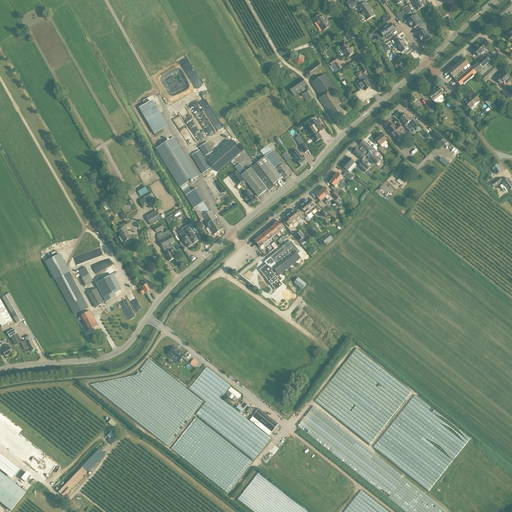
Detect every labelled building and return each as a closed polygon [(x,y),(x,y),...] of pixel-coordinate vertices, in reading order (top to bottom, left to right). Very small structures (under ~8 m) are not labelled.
[(351,10),(365,2),(363,0),(351,0),(347,3),(351,10)] [(425,7),(422,1),(421,0),(415,0),(412,2),(417,11),(425,7)] [(363,23),(375,16),(366,4),(358,8),(362,13),(358,16),(363,23)] [(411,13),(407,6),(402,9),(406,16),(411,13)] [(323,31),(330,26),(324,16),(321,18),(320,15),(312,20),(314,23),(317,21),(323,31)] [(413,16),(407,20),(409,23),(409,24),(411,26),(413,29),(417,26),(419,29),(425,25),(422,22),(420,24),(413,16)] [(381,39),(384,42),(393,36),(391,32),(394,30),(393,29),(394,28),(392,25),(391,25),(390,24),(387,26),(383,28),(384,29),(380,31),(384,37),(381,39)] [(421,32),(417,35),(420,38),(419,38),(421,41),(422,40),(424,43),(430,39),(424,30),(427,28),(425,25),(419,29),(421,32)] [(402,53),(407,49),(401,40),(400,41),(399,40),(398,37),(392,41),(394,44),(396,43),(396,44),(402,53)] [(478,57),(485,51),(486,50),(481,44),(479,46),(478,45),(475,48),(475,49),(473,51),(478,57)] [(349,48),(348,45),(341,50),(347,59),(354,55),(352,52),(353,51),(350,47),(349,48)] [(295,57),(295,62),(299,66),(304,63),(305,58),(300,55),(295,57)] [(483,82),(497,70),(485,56),(471,68),(464,59),(448,73),(461,87),(476,74),(483,82)] [(342,69),(335,60),(329,64),(335,73),(342,69)] [(309,77),(322,68),(318,61),(304,71),(309,77)] [(358,83),(359,86),(357,87),(360,91),(363,88),(365,92),(369,89),(369,88),(370,87),(366,80),(367,79),(364,74),(367,72),(363,66),(359,68),(362,72),(361,73),(362,75),(362,76),(362,77),(361,78),(360,79),(361,79),(360,80),(359,80),(359,81),(358,82),(358,83)] [(500,84),(503,82),(503,83),(506,81),(508,83),(511,80),(504,72),(495,79),(500,84)] [(341,104),(340,103),(332,91),(335,89),(325,75),(311,84),(321,98),(319,99),(334,122),(347,113),(341,104)] [(293,95),(307,86),(301,78),(288,88),(293,95)] [(201,79),(195,82),(197,84),(194,86),(195,87),(203,83),(201,79)] [(435,90),(432,92),(428,95),(433,101),(443,94),(439,89),(440,87),(436,85),(434,89),(435,90)] [(307,103),(314,98),(309,91),(302,95),(307,103)] [(470,109),(479,101),(474,95),(475,94),(473,92),(468,96),(470,98),(465,103),(470,109)] [(485,102),(492,110),(496,106),(489,99),(485,102)] [(438,107),(434,102),(429,106),(431,110),(432,111),(438,107)] [(415,127),(416,128),(418,126),(412,118),(410,120),(405,114),(400,119),(406,125),(405,126),(409,132),(415,127)] [(174,118),(186,141),(192,138),(179,115),(174,118)] [(315,144),(322,139),(318,134),(323,131),(317,121),(310,125),(311,128),(307,131),(312,139),(311,139),(313,142),(315,144)] [(395,126),(394,125),(387,130),(389,132),(388,133),(391,136),(392,135),(395,139),(397,141),(406,133),(398,124),(395,126)] [(436,133),(432,137),(440,143),(443,139),(436,133)] [(380,146),(387,141),(382,135),(375,140),(380,146)] [(180,187),(197,177),(173,138),(157,149),(180,187)] [(231,141),(208,161),(218,172),(240,153),(231,141)] [(370,158),(373,154),(371,153),(374,150),(363,141),(360,146),(362,147),(360,149),(364,152),(366,150),(369,153),(366,156),(370,158)] [(207,142),(199,147),(205,156),(213,151),(207,142)] [(362,161),(366,157),(357,149),(354,154),(362,161)] [(298,150),(292,155),(301,166),(307,162),(298,150)] [(210,169),(199,151),(191,156),(202,174),(210,169)] [(282,178),(281,178),(274,169),(281,163),(272,151),(251,168),(268,190),(267,190),(269,191),(275,186),(273,185),(282,178)] [(379,160),(373,154),(370,158),(376,164),(379,160)] [(348,171),(355,163),(349,158),(342,166),(348,171)] [(367,170),(370,168),(363,162),(361,164),(367,170)] [(274,169),(281,178),(283,177),(285,179),(290,174),(283,165),(282,165),(281,163),(274,169)] [(365,173),(367,170),(361,164),(359,167),(365,173)] [(493,167),(498,174),(502,171),(497,164),(493,167)] [(258,197),(267,190),(268,190),(251,168),(241,176),(258,197)] [(337,173),(333,178),(339,182),(340,184),(343,180),(341,179),(343,177),(337,173)] [(238,185),(243,181),(238,174),(232,178),(238,185)] [(494,188),(503,181),(500,177),(491,184),(494,188)] [(339,182),(333,178),(329,183),(335,187),(337,185),(339,186),(340,184),(339,182)] [(508,192),(511,188),(511,184),(508,179),(502,183),(508,192)] [(146,187),(138,191),(141,196),(149,192),(146,187)] [(328,195),(328,196),(330,195),(325,188),(320,192),(325,197),(328,195)] [(193,209),(205,202),(197,189),(186,196),(193,209)] [(251,206),(257,200),(255,197),(254,198),(251,194),(249,192),(243,197),(251,206)] [(325,197),(320,192),(315,196),(320,201),(325,197)] [(340,197),(334,192),(331,195),(337,200),(340,197)] [(140,200),(144,207),(155,200),(151,193),(140,200)] [(304,204),(311,213),(316,210),(318,212),(320,210),(313,201),(310,203),(309,201),(304,204)] [(305,218),(305,219),(308,217),(307,216),(311,213),(304,204),(300,207),(301,208),(298,210),(299,212),(304,217),(305,218)] [(183,218),(188,215),(184,208),(180,210),(183,218)] [(151,225),(162,219),(160,216),(157,210),(146,216),(151,225)] [(291,214),(297,222),(301,219),(303,220),(305,219),(305,218),(304,217),(299,212),(298,210),(296,212),(295,210),(291,214)] [(213,235),(224,229),(217,218),(217,219),(212,211),(203,217),(207,225),(213,235)] [(297,222),(291,214),(286,217),(287,218),(284,220),(289,227),(292,225),(297,222)] [(280,231),(284,235),(285,234),(283,233),(285,232),(283,229),(284,228),(279,222),(275,225),(280,231)] [(157,233),(164,229),(161,224),(154,228),(157,233)] [(271,228),(276,235),(280,231),(275,225),(271,228)] [(180,226),(176,229),(178,232),(183,239),(183,240),(188,248),(193,245),(193,244),(188,236),(185,232),(183,229),(182,229),(180,226)] [(187,226),(183,229),(185,232),(188,236),(193,244),(193,245),(198,241),(193,233),(192,233),(189,229),(187,226)] [(120,231),(117,232),(120,237),(119,238),(122,243),(123,242),(123,243),(131,239),(125,228),(124,229),(120,231)] [(267,232),(272,238),(276,235),(271,228),(267,232)] [(171,245),(175,242),(169,231),(157,238),(163,249),(171,245)] [(263,235),(268,241),(272,238),(267,232),(263,235)] [(304,238),(300,232),(295,236),(299,242),(304,238)] [(268,241),(263,235),(259,238),(264,244),(266,247),(270,243),(268,241)] [(264,244),(259,238),(255,242),(260,248),(264,244)] [(268,267),(261,272),(276,291),(283,286),(280,282),(282,280),(279,276),(301,259),(297,254),(300,253),(291,242),(289,244),(289,243),(283,248),(265,263),(268,267)] [(173,250),(172,248),(173,248),(171,245),(163,249),(166,254),(165,255),(169,262),(175,259),(173,256),(174,255),(177,254),(174,250),(173,250)] [(74,257),(76,264),(103,255),(100,247),(74,257)] [(56,280),(69,272),(60,254),(46,261),(56,280)] [(112,258),(101,264),(104,269),(115,263),(112,258)] [(250,279),(252,278),(248,273),(256,267),(255,265),(242,274),(249,284),(252,282),(250,279)] [(74,315),(88,308),(69,272),(56,280),(74,315)] [(89,274),(82,278),(86,285),(93,281),(89,274)] [(112,274),(96,283),(106,302),(115,297),(113,293),(120,289),(112,274)] [(306,284),(298,278),(294,283),(302,290),(306,284)] [(147,284),(142,286),(146,293),(150,290),(147,284)] [(104,303),(96,289),(87,294),(95,308),(104,303)] [(17,324),(23,320),(9,294),(2,298),(17,324)] [(0,325),(1,327),(12,321),(0,300),(0,325)] [(83,314),(84,315),(80,317),(87,331),(98,326),(90,312),(86,314),(86,313),(83,314)] [(9,338),(16,334),(14,330),(7,333),(9,338)] [(15,345),(21,342),(17,334),(11,338),(15,345)] [(31,352),(35,349),(31,341),(29,342),(28,340),(25,342),(24,341),(21,343),(25,351),(29,349),(31,352)] [(5,357),(12,353),(8,345),(5,347),(6,349),(2,351),(5,357)] [(174,347),(168,355),(175,360),(178,363),(178,362),(180,360),(184,355),(174,347)] [(194,359),(190,364),(195,367),(198,362),(194,359)] [(224,395),(231,386),(211,371),(209,374),(205,371),(201,375),(203,377),(204,376),(207,379),(209,376),(213,380),(214,379),(220,384),(216,389),(224,395)] [(241,395),(231,388),(226,395),(235,402),(241,395)] [(244,421),(246,419),(224,400),(221,404),(220,404),(232,414),(234,411),(237,414),(236,415),(244,421)] [(313,406),(298,426),(320,442),(319,441),(322,440),(324,437),(320,435),(320,433),(318,431),(317,427),(319,426),(317,425),(327,423),(325,421),(328,421),(328,420),(332,419),(313,406)] [(272,433),(278,425),(259,409),(253,417),(272,433)] [(347,426),(371,444),(390,419),(386,416),(382,422),(380,420),(378,424),(375,427),(377,429),(374,434),(371,438),(350,422),(347,426)] [(257,457),(271,438),(265,433),(261,430),(259,433),(256,431),(256,432),(254,434),(256,435),(255,440),(256,440),(255,444),(259,438),(258,445),(256,447),(255,456),(257,457)] [(63,488),(68,493),(106,453),(101,448),(63,488)] [(1,454),(0,455),(0,469),(12,479),(19,469),(1,454)] [(25,492),(0,472),(0,502),(11,511),(25,492)] [(80,500),(74,508),(78,511),(80,511),(86,505),(80,500)]
